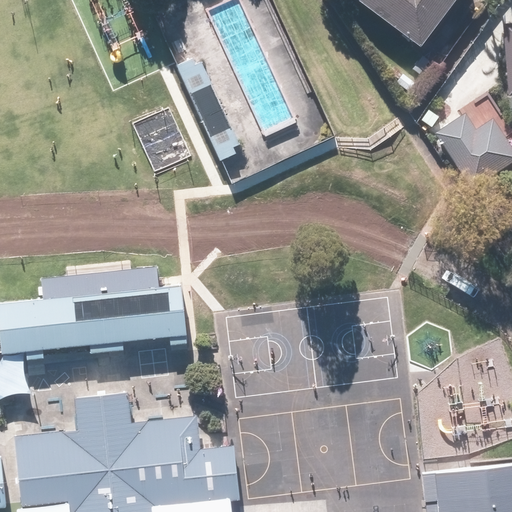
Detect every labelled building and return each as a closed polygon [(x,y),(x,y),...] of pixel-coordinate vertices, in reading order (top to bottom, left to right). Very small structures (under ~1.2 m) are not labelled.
[(242,0),(232,0),(209,11),(269,142),(301,127),(242,0)] [(361,0),(421,47),(458,0),(361,0)] [(197,53),(174,64),(223,163),(246,151),(197,53)] [(478,129),(467,112),(435,132),(471,189),(511,163),(511,144),(495,118),(478,129)] [(454,245),(420,266),(451,318),(486,297),(454,245)] [(43,295),(0,299),(0,325),(2,346),(196,324),(191,276),(161,279),(159,259),(40,273),(43,295)] [(164,511),(164,502),(240,493),(234,437),(205,441),(201,407),(137,415),(134,385),(72,392),(75,421),(13,428),(21,500),(68,495),(69,511),(164,511)] [(0,511),(12,511),(7,462),(0,462),(0,511)] [(511,511),(511,463),(426,474),(430,511),(511,511)]
